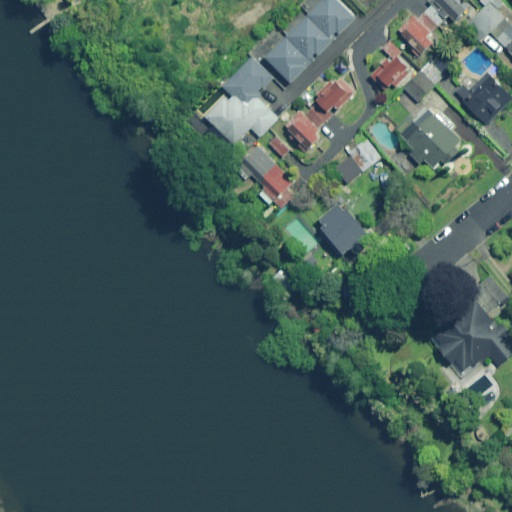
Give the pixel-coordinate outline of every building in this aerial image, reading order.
[(151,0),(162,17),(158,20),(152,11),(111,36),(125,58),(150,42),(153,48),(169,38),(173,45),(168,48),(178,65),(185,61),(190,70),(180,75),(169,57),(142,74),(164,110),(224,73),(213,55),(220,51),(225,59),(241,49),(235,41),(221,17),(206,27),(200,17),(209,11),(201,0),(151,0)] [(244,0),(225,19),(247,42),(289,0),(244,0)] [(309,16),(336,41),(357,18),(337,0),(323,0),(313,11),(309,16)] [(427,12),(440,26),(450,17),(456,23),(471,9),(462,0),(430,0),(429,2),(433,7),(427,12)] [(511,12),(499,0),(493,0),(466,27),(481,43),(485,39),(496,49),(501,44),(511,55),(511,12)] [(440,26),(427,12),(418,20),(414,16),(404,26),(413,36),(408,41),(422,56),(434,45),(427,38),(440,26)] [(336,41),(309,16),(287,39),(310,61),(316,55),(319,58),(336,41)] [(287,39),(276,50),(266,60),(280,73),(293,86),(309,69),(306,65),(310,61),(287,39)] [(409,69),(394,54),(373,76),(388,91),(409,69)] [(274,80),(251,59),(223,89),(233,98),(229,102),(225,98),(207,117),(237,145),(252,130),(261,138),(279,119),(257,98),(274,80)] [(436,87),(421,72),(404,89),(418,104),(436,87)] [(511,106),(511,98),(489,74),(471,91),(465,85),(456,93),(489,129),(511,106)] [(338,84),(335,80),(309,104),(313,108),(304,116),(301,112),(285,127),(308,151),(319,140),(325,135),(318,127),(336,111),(338,113),(357,95),(349,86),(342,79),(338,84)] [(469,149),(429,110),(403,138),(410,145),(405,151),(437,182),(469,149)] [(291,151),(277,137),(269,145),(282,159),(291,151)] [(291,187),(260,152),(249,161),(280,196),(291,187)] [(369,235),(342,203),(318,223),(345,256),(369,235)] [(499,306),(481,285),(426,329),(465,378),(490,358),(499,368),(511,357),(511,343),(511,342),(511,336),(492,311),(499,306)]
